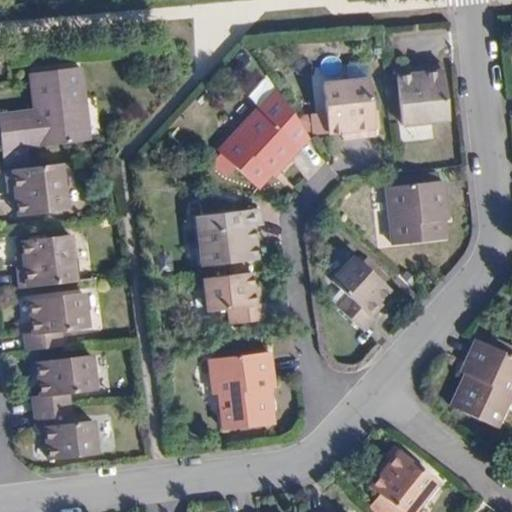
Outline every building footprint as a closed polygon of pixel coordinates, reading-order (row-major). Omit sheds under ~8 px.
[(449,115),(442,59),(420,61),(421,70),(398,73),(404,120),(449,115)] [(0,139),(85,131),(77,60),(25,65),(28,98),(29,111),(0,113),(0,139)] [(374,128),(368,71),(324,76),(329,123),(349,121),(350,131),(374,128)] [(0,113),(29,111),(28,98),(0,100),(0,113)] [(271,167),(295,139),(255,103),(217,146),(255,180),(269,165),(271,167)] [(61,197),(56,154),(1,160),(3,181),(13,180),(15,203),(61,197)] [(446,213),(443,177),(388,181),(392,237),(444,233),(442,214),(446,213)] [(253,251),(248,218),(257,217),(255,202),(231,205),(230,198),(219,195),(197,198),(199,210),(192,211),(198,258),(253,251)] [(71,273),(65,225),(18,231),(21,252),(12,254),(15,278),(71,273)] [(366,303),(388,280),(354,246),(332,269),(347,284),(335,295),(362,321),(374,309),(366,303)] [(251,295),(248,265),(201,270),(204,300),(225,298),(226,314),(260,310),(259,294),(251,295)] [(81,319),(77,284),(24,289),(28,324),(19,325),(21,340),(58,336),(57,321),(81,319)] [(200,315),(201,327),(224,326),(224,314),(200,315)] [(511,386),(511,346),(479,331),(467,354),(476,359),(472,368),(468,366),(453,395),(497,417),(511,386)] [(258,382),(257,371),(268,370),(265,343),(205,349),(208,372),(211,371),(217,420),(267,415),(263,382),(258,382)] [(84,348),(31,353),(35,388),(27,389),(30,421),(40,420),(43,452),(91,448),(87,416),(68,418),(65,385),(88,383),(84,348)] [(472,368),(476,359),(467,354),(463,363),(468,366),(472,368)] [(269,381),(268,370),(257,371),(258,382),(263,382),(269,381)] [(411,507),(440,472),(399,437),(384,454),(391,460),(376,478),(384,485),(400,499),(407,505),(411,507)] [(400,499),(384,485),(375,494),(392,508),(400,499)] [(396,511),(400,511),(407,505),(400,499),(392,508),(396,511)] [(353,511),(353,507),(331,509),(331,502),(308,504),(308,511),(353,511)]
